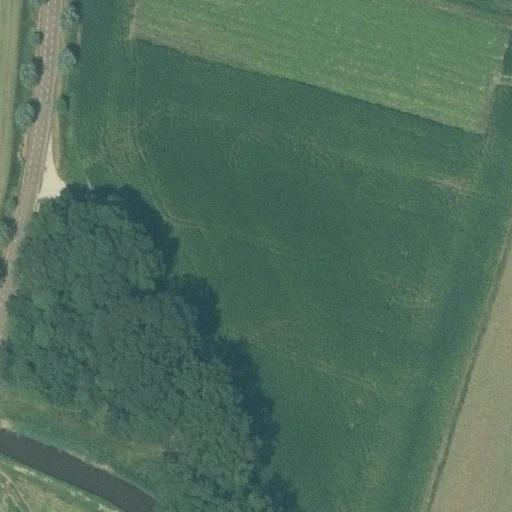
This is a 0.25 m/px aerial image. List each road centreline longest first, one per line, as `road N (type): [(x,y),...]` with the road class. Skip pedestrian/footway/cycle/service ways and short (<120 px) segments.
road 1 (track): [(35,148),(214,511)]
road 2 (tertiary): [(0,330),(24,229),(50,0)]
